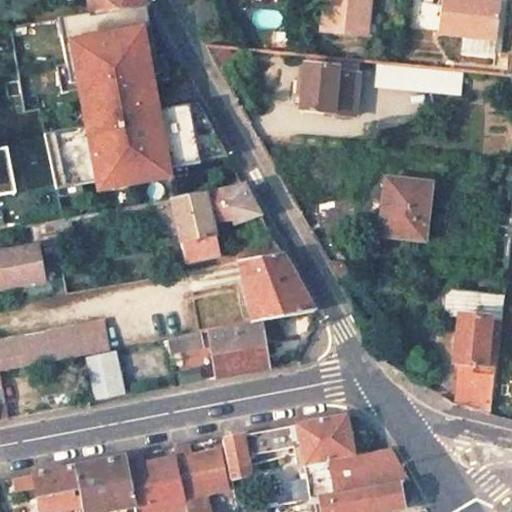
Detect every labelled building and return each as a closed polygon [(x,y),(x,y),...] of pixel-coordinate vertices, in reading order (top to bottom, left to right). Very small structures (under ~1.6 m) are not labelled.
[(143,0),(89,0),(92,13),(103,12),(103,15),(137,9),(145,8),(147,7),(143,0)] [(326,0),(326,3),(334,4),(332,32),(371,36),(373,0),(326,0)] [(439,34),(497,39),(502,0),(442,0),(442,13),(439,34)] [(334,4),(326,3),(324,31),(332,32),(334,4)] [(141,30),(149,28),(145,8),(137,9),(141,30)] [(103,12),(92,13),(67,17),(71,34),(76,63),(66,65),(70,85),(78,83),(80,90),(84,112),(87,126),(78,128),(44,134),(56,190),(81,185),(97,183),(98,190),(168,178),(167,169),(172,168),(188,166),(199,163),(199,162),(197,153),(223,148),(197,104),(165,109),(156,111),(154,99),(151,84),(149,76),(158,75),(155,57),(149,28),(141,30),(137,9),(103,15),(103,12)] [(71,34),(67,17),(57,19),(60,36),(71,34)] [(458,54),(490,57),(491,45),(459,42),(458,54)] [(149,76),(151,84),(169,80),(164,55),(155,57),(158,75),(149,76)] [(436,67),(362,61),(360,85),(433,92),(436,67)] [(70,85),(66,65),(56,67),(61,94),(80,90),(78,83),(70,85)] [(336,69),(303,65),(299,112),(348,116),(353,74),(336,73),(336,69)] [(156,111),(165,109),(162,97),(154,99),(156,111)] [(87,126),(84,112),(75,113),(78,128),(87,126)] [(197,153),(199,162),(226,156),(223,148),(197,153)] [(0,187),(14,185),(7,150),(0,151),(0,187)] [(188,166),(172,168),(173,176),(189,174),(188,166)] [(428,184),(383,179),(379,215),(382,216),(379,235),(422,240),(428,184)] [(0,187),(0,198),(15,195),(14,185),(0,187)] [(81,185),(56,190),(58,198),(83,193),(81,185)] [(253,204),(244,185),(219,190),(203,192),(210,220),(229,217),(233,224),(258,214),(253,204)] [(210,220),(203,192),(199,193),(171,198),(185,262),(218,256),(216,250),(210,220)] [(273,239),(216,250),(218,256),(220,265),(239,261),(281,253),(273,239)] [(39,248),(0,254),(0,290),(46,282),(39,248)] [(297,281),(281,253),(239,261),(244,285),(251,324),(315,311),(297,281)] [(503,298),(454,292),(448,298),(447,310),(451,318),(466,320),(460,367),(478,369),(474,411),(490,415),(503,298)] [(0,341),(0,372),(110,351),(104,321),(0,341)] [(245,336),(242,326),(210,332),(219,378),(270,368),(262,333),(245,336)] [(204,333),(170,340),(173,354),(202,349),(206,344),(204,333)] [(125,392),(118,354),(89,359),(96,398),(125,392)] [(201,382),(200,371),(180,374),(182,385),(201,382)] [(398,482),(409,480),(400,464),(393,452),(370,456),(369,453),(355,453),(347,416),(294,426),(224,440),(232,480),(253,476),(248,455),(286,447),(285,442),(300,440),(312,500),(321,498),(398,482)] [(176,460),(185,511),(211,511),(210,505),(209,506),(207,495),(228,491),(221,451),(191,457),(190,446),(174,449),(176,460)] [(128,469),(126,459),(102,463),(76,468),(81,491),(84,511),(110,511),(135,507),(128,469)] [(185,511),(176,460),(128,469),(135,507),(136,510),(173,502),(174,511),(185,511)] [(81,491),(76,468),(44,475),(32,477),(37,500),(81,491)] [(26,490),(23,479),(14,481),(15,491),(26,490)] [(380,511),(403,508),(398,482),(321,498),(323,511),(380,511)]
